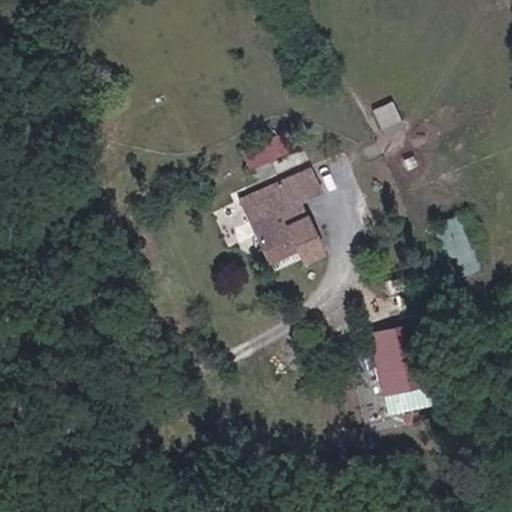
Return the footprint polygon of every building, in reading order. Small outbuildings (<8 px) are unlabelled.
[(372,106),(383,131),(404,121),(393,96),(372,106)] [(280,136),(242,145),(247,163),(284,154),(280,136)] [(238,206),(262,264),(290,252),(295,264),(315,256),(292,207),(315,198),(304,176),(238,206)] [(435,218),(457,274),(482,265),(460,209),(435,218)] [(365,328),(377,392),(416,384),(405,321),(365,328)]
